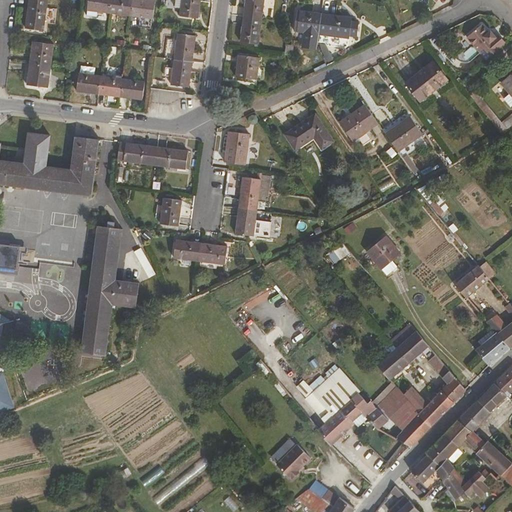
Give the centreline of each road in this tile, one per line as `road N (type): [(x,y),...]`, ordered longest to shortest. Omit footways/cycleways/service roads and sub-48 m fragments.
road 1 (residential): [(223,0),(210,102),(200,118),(169,126),(0,104)]
road 2 (residential): [(361,511),(511,353)]
road 3 (unknown): [(281,327),(271,352),(293,393),(389,476)]
